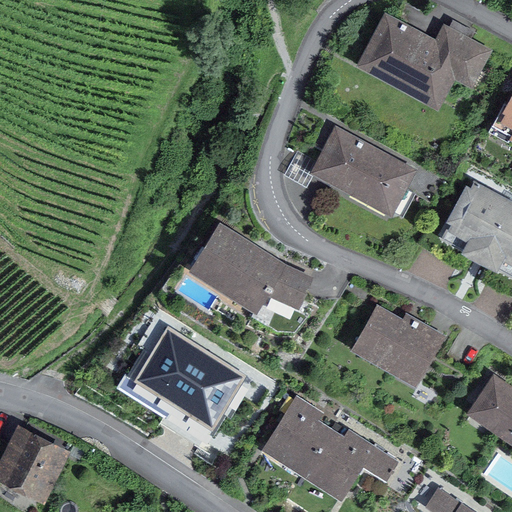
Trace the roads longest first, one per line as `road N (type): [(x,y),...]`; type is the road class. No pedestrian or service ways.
road 1 (residential): [(350,0),(321,27),(282,115),(269,167),(275,200),(309,242),(426,294),(511,345)]
road 2 (residential): [(0,394),(99,432),(217,511)]
